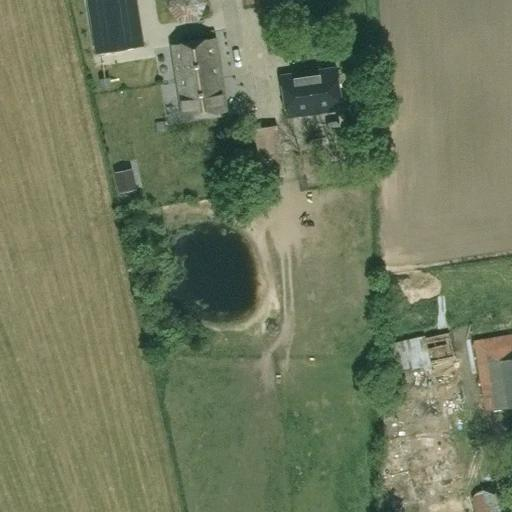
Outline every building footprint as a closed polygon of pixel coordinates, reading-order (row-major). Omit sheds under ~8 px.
[(138,46),(130,0),(92,0),(101,52),(138,46)] [(199,20),(206,1),(205,0),(169,0),(167,10),(180,23),(199,20)] [(226,109),(216,37),(175,43),(185,115),(226,109)] [(337,70),(281,77),(286,119),(342,111),(337,70)] [(281,152),(256,155),(259,178),(284,175),(281,151),(281,152)] [(386,341),(391,371),(446,361),(441,332),(386,341)] [(511,333),(472,340),(483,412),(511,408),(511,333)] [(455,427),(456,401),(434,401),(434,426),(455,427)] [(456,511),(449,433),(379,439),(383,495),(410,493),(411,511),(456,511)] [(510,511),(505,485),(478,490),(471,496),(474,511),(510,511)]
